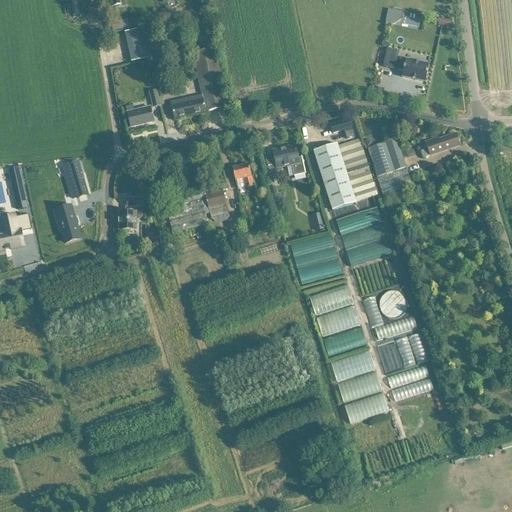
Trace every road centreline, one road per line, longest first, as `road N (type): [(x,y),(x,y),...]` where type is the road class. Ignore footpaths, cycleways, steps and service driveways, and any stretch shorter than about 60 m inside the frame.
road 1 (unclassified): [(0,288),(105,249),(112,174),(129,155),(335,106),(477,125)]
road 2 (unclassified): [(511,258),(477,125)]
road 3 (unclassified): [(477,125),(462,0)]
